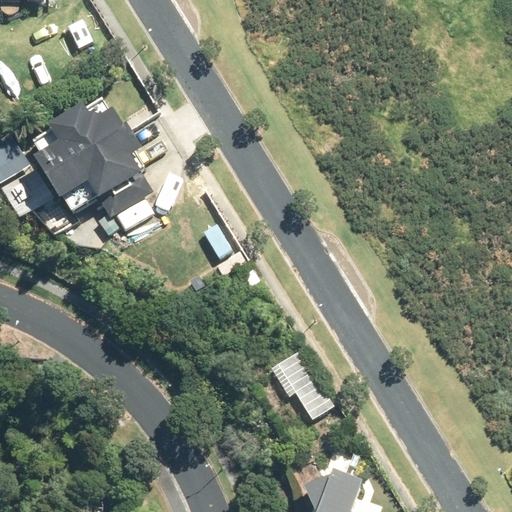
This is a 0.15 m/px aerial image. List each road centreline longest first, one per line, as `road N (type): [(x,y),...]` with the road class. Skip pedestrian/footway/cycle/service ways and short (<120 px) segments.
road 1 (residential): [(466,511),(152,0)]
road 2 (residential): [(209,511),(162,421),(104,361),(0,302)]
